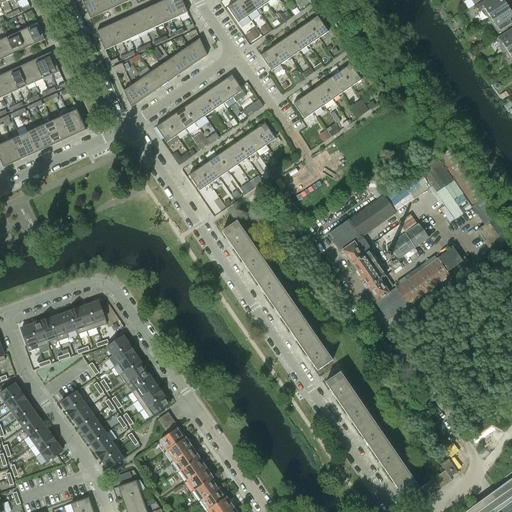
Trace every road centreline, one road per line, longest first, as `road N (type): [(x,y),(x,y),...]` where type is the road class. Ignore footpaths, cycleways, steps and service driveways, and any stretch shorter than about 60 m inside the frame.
road 1 (residential): [(393,511),(126,129)]
road 2 (residential): [(267,511),(116,290),(93,280)]
road 3 (residential): [(108,511),(91,473),(23,375),(1,314)]
road 4 (unknown): [(386,332),(465,264),(427,198)]
road 5 (residential): [(126,129),(62,0)]
road 6 (residential): [(0,185),(126,129)]
road 7 (residential): [(126,129),(233,54)]
